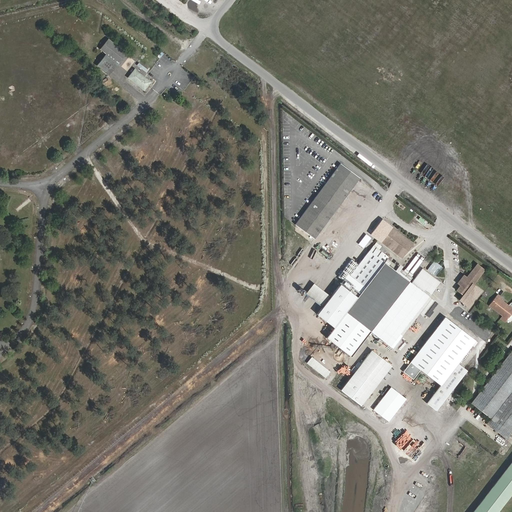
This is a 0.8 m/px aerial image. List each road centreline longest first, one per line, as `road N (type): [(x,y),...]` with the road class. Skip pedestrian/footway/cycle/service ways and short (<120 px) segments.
road 1 (unclassified): [(511,262),(212,31),(230,0)]
road 2 (track): [(85,151),(142,240),(257,288)]
road 3 (track): [(299,369),(385,433),(399,477),(391,511)]
